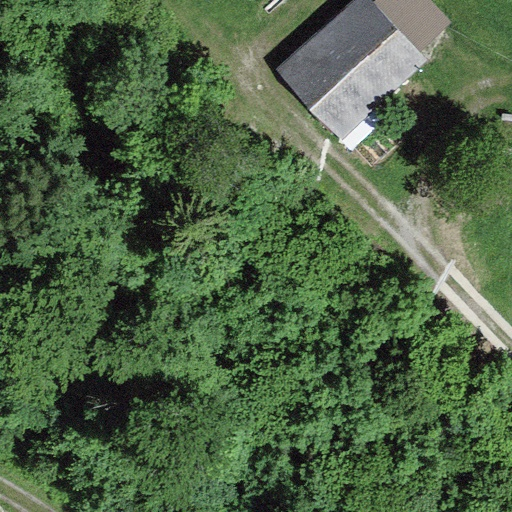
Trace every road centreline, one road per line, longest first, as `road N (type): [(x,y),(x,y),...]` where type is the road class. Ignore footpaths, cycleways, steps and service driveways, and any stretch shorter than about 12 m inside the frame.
road 1 (track): [(511,355),(446,297),(415,249),(317,158)]
road 2 (track): [(415,249),(424,195),(453,125),(472,102),(511,91)]
